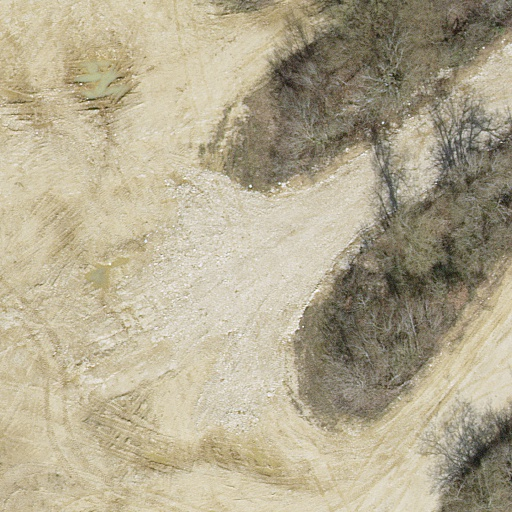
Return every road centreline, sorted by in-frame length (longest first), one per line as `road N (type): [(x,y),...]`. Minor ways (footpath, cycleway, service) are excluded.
road 1 (track): [(511,106),(100,447),(0,501)]
road 2 (track): [(0,220),(100,447),(168,511)]
road 3 (track): [(511,324),(340,511)]
